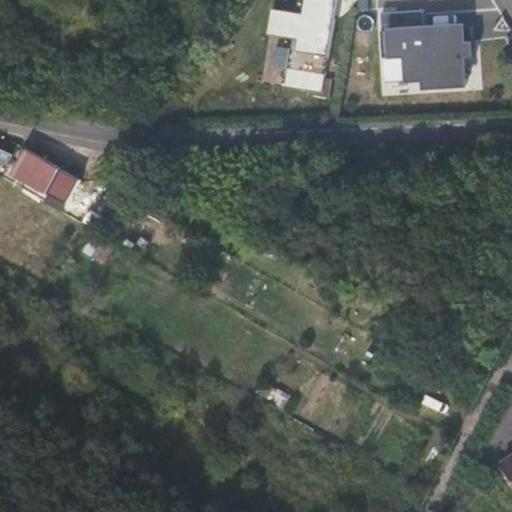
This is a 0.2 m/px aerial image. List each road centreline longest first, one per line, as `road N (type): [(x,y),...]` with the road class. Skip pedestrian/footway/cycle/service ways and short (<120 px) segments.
road 1 (residential): [(511,129),(165,140),(0,114)]
road 2 (residential): [(511,352),(429,511)]
